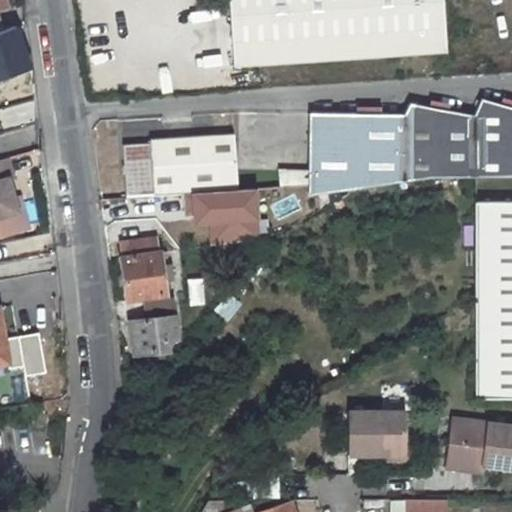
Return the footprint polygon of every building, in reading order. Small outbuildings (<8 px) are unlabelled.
[(228,0),(232,68),(445,53),(441,0),(228,0)] [(0,78),(28,68),(14,26),(3,31),(0,31),(0,78)] [(479,169),(511,169),(511,109),(482,101),(477,118),(412,105),(405,115),(311,114),(310,198),(338,192),(364,182),(391,175),(422,171),(451,168),(479,169)] [(235,192),(237,192),(233,136),(150,141),(150,145),(123,147),(126,199),(152,197),(235,192)] [(0,238),(25,231),(16,200),(9,182),(14,180),(8,158),(0,159),(0,238)] [(236,206),(235,192),(152,197),(153,211),(236,206)] [(30,229),(21,198),(16,200),(25,231),(30,229)] [(511,398),(511,201),(478,202),(477,398),(511,398)] [(161,267),(160,260),(166,259),(166,252),(159,252),(157,239),(120,244),(122,257),(120,257),(122,270),(117,271),(119,289),(124,289),(125,300),(166,295),(165,283),(172,282),(170,267),(161,267)] [(148,320),(130,322),(135,356),(169,350),(168,340),(178,339),(171,298),(145,302),(148,320)] [(42,330),(19,335),(27,375),(50,371),(42,330)] [(42,402),(29,404),(33,426),(46,423),(42,402)] [(404,411),(347,412),(348,454),(376,454),(405,454),(404,411)] [(484,467),(511,470),(511,426),(454,419),(448,461),(484,467)] [(447,468),(483,473),(484,467),(448,461),(447,468)] [(422,511),(423,500),(423,499),(405,499),(404,511),(422,511)] [(258,511),(252,511),(249,504),(234,510),(234,511),(293,511),(289,501),(258,511)]
